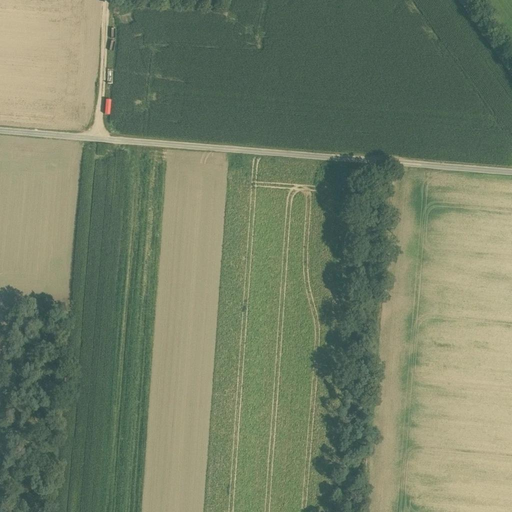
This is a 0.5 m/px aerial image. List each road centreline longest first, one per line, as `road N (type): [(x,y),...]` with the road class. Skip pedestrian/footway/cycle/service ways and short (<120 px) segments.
road 1 (unclassified): [(511,172),(0,130)]
road 2 (track): [(99,138),(113,0)]
